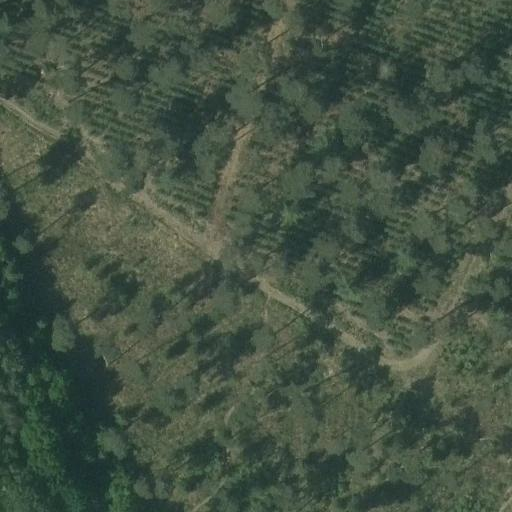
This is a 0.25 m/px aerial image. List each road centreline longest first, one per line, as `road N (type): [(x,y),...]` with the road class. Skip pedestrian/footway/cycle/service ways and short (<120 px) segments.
road 1 (track): [(0,105),(403,371)]
road 2 (track): [(0,304),(98,511)]
